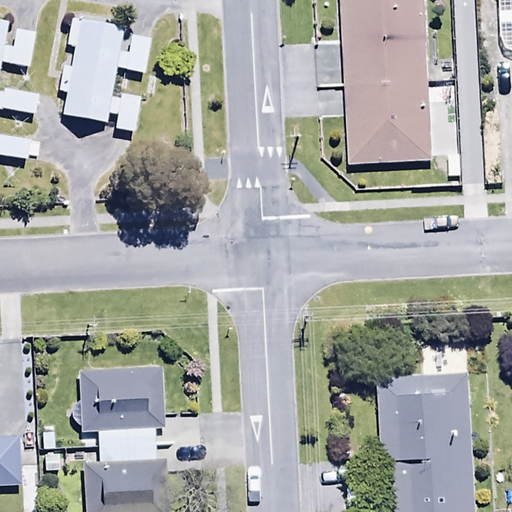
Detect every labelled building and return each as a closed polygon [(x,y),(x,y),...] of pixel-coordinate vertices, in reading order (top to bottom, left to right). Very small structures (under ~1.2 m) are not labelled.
[(421,0),(339,0),(346,170),(428,166),(421,0)] [(511,48),(511,0),(496,0),(498,49),(511,48)] [(62,94),(58,116),(102,124),(104,116),(112,118),(110,129),(130,133),(137,100),(109,95),(114,70),(138,75),(145,41),(119,36),(121,29),(70,19),(65,46),(71,47),(67,67),(59,65),(53,92),(62,94)] [(0,157),(24,162),(29,140),(0,134),(0,111),(29,117),(33,94),(0,87),(0,65),(26,71),(34,34),(5,28),(6,23),(0,21),(0,157)] [(158,366),(74,370),(77,435),(95,434),(96,463),(81,464),(83,511),(165,511),(163,459),(153,460),(151,431),(162,430),(158,366)] [(475,511),(466,369),(379,374),(388,511),(475,511)] [(0,489),(13,489),(13,438),(0,437),(0,489)]
